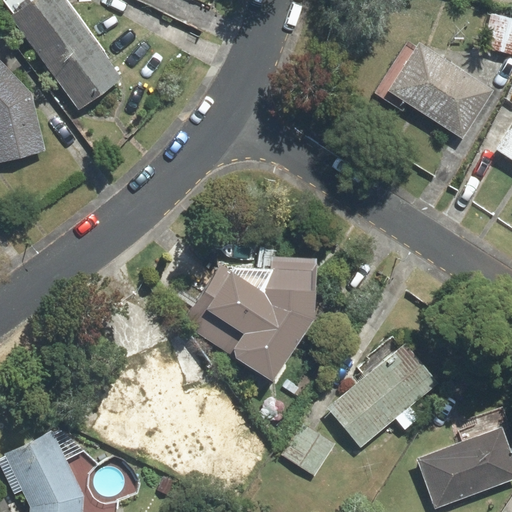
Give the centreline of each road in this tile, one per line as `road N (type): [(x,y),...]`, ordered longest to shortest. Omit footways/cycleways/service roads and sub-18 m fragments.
road 1 (residential): [(511,292),(229,112)]
road 2 (residential): [(229,112),(139,209),(0,312)]
road 3 (residential): [(277,0),(229,112)]
